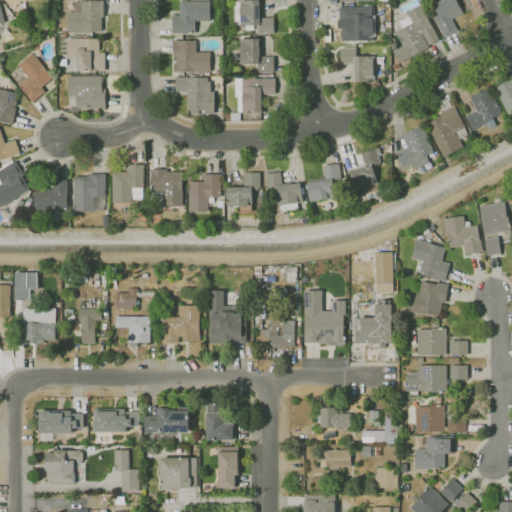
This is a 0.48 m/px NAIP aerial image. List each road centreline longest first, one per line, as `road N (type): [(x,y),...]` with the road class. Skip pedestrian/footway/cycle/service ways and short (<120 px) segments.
road 1 (residential): [(511,35),(372,113),(280,139),(199,139),(144,118)]
road 2 (residential): [(383,371),(16,379)]
road 3 (residential): [(495,465),(503,376),(492,292)]
road 4 (residential): [(273,377),(270,511)]
road 5 (residential): [(16,379),(13,511)]
road 6 (residential): [(307,0),(308,61),(325,128)]
